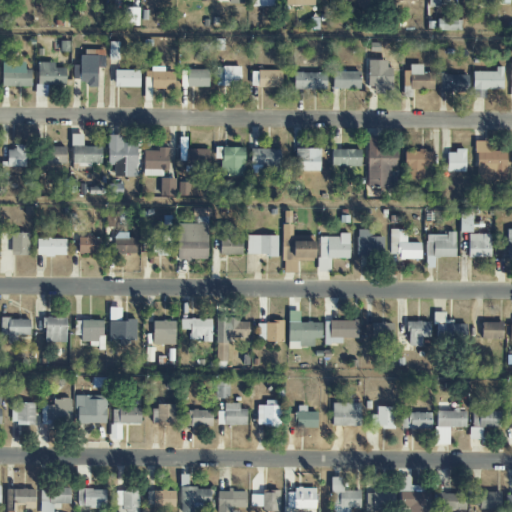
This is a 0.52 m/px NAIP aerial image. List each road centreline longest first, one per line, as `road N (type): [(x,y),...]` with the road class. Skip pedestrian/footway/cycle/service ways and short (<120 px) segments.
road 1 (residential): [(0,285),(511,292)]
road 2 (residential): [(0,456),(511,462)]
road 3 (residential): [(0,117),(511,123)]
